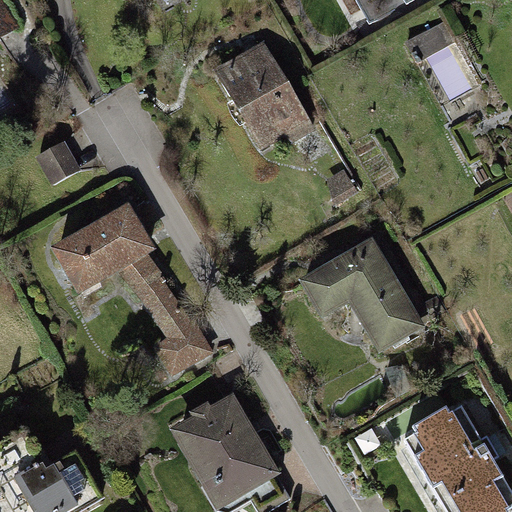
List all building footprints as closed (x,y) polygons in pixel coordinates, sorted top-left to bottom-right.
[(0,50),(16,42),(0,12),(0,50)] [(427,57),(454,48),(447,27),(420,36),(427,57)] [(265,47),(214,77),(264,161),(314,131),(265,47)] [(37,163),(54,192),(83,174),(67,146),(37,163)] [(359,197),(345,171),(328,182),(336,211),(359,197)] [(130,209),(46,253),(75,301),(120,277),(163,336),(145,349),(169,387),(217,358),(149,257),(156,253),(130,209)] [(375,242),(301,286),(324,325),(354,307),(383,356),(427,330),(375,242)] [(221,511),(282,477),(234,395),(169,433),(216,511),(221,511)] [(511,511),(511,496),(460,407),(405,439),(447,511),(511,511)] [(14,442),(0,450),(0,511),(88,511),(98,507),(74,465),(39,485),(14,442)]
